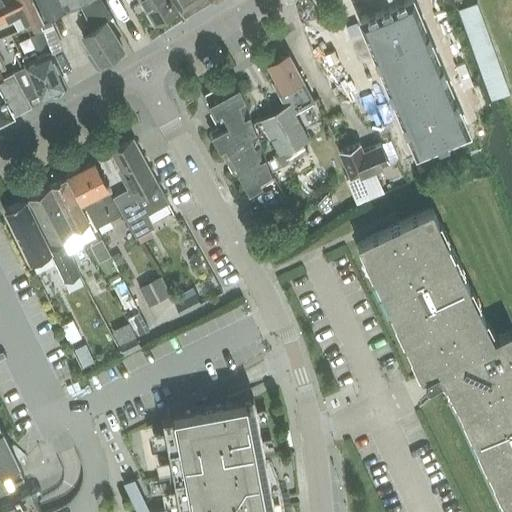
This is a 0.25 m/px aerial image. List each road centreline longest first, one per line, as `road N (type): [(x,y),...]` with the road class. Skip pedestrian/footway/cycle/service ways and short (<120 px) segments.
road 1 (tertiary): [(320,511),(301,379),(279,317),(137,75)]
road 2 (tertiary): [(137,75),(0,156)]
road 3 (tertiary): [(137,75),(263,0)]
